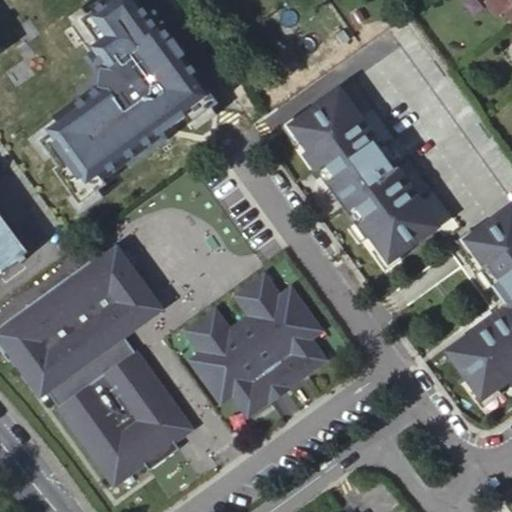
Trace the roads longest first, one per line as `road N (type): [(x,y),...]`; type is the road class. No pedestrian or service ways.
road 1 (residential): [(235,153),(389,364)]
road 2 (residential): [(389,364),(188,511)]
road 3 (residential): [(271,511),(374,438)]
